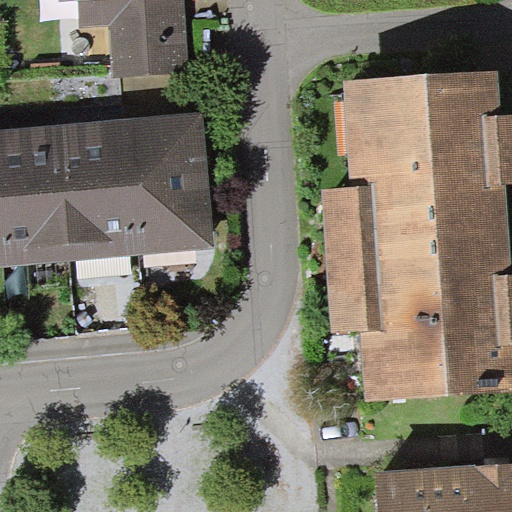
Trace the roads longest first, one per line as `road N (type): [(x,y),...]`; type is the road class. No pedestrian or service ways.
road 1 (residential): [(258,38),(269,254),(236,362),(198,376),(0,401)]
road 2 (residential): [(258,38),(511,26)]
